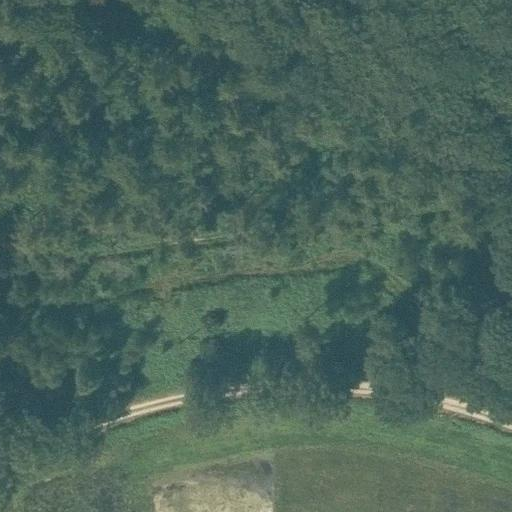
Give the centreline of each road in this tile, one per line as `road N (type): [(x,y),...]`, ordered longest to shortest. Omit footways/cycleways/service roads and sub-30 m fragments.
road 1 (track): [(511,425),(370,385),(236,384),(0,460)]
road 2 (track): [(0,245),(511,187)]
road 3 (track): [(363,0),(217,15),(139,15),(84,0)]
